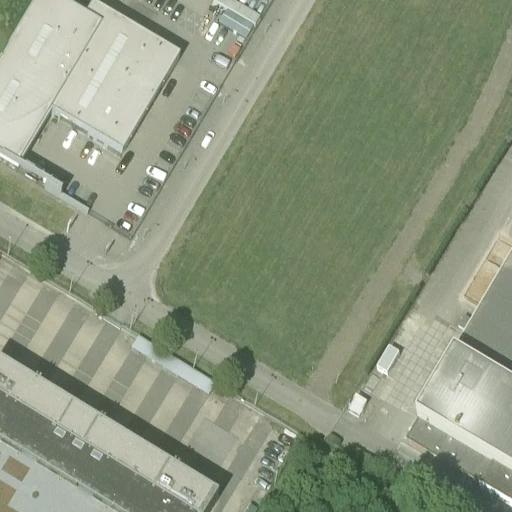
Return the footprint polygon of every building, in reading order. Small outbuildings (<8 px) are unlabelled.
[(52,121),(123,163),(181,65),(93,14),(86,26),(43,0),(0,72),(0,164),(20,176),(52,121)] [(225,13),(218,26),(244,42),(252,29),(225,13)] [(511,265),(418,424),(419,424),(406,445),(480,489),(479,490),(511,508),(511,265)] [(134,349),(208,396),(215,385),(141,338),(134,349)] [(0,511),(210,511),(218,500),(0,366),(0,511)] [(358,419),(367,406),(356,399),(348,413),(358,419)]
